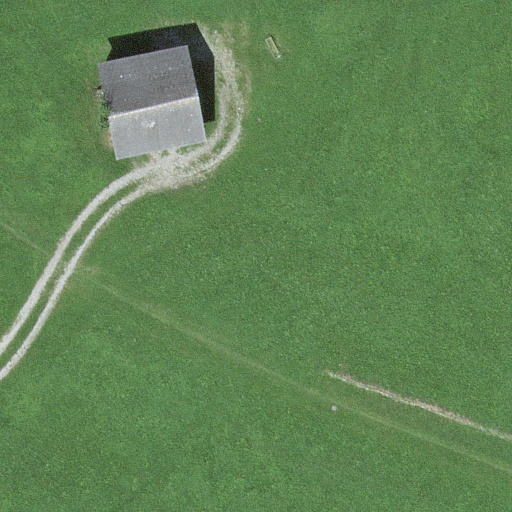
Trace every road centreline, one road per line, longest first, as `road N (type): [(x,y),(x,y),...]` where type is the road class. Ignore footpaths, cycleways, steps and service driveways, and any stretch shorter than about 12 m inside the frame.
road 1 (track): [(72,251),(106,206),(144,178),(209,159),(231,134)]
road 2 (track): [(0,366),(72,251)]
